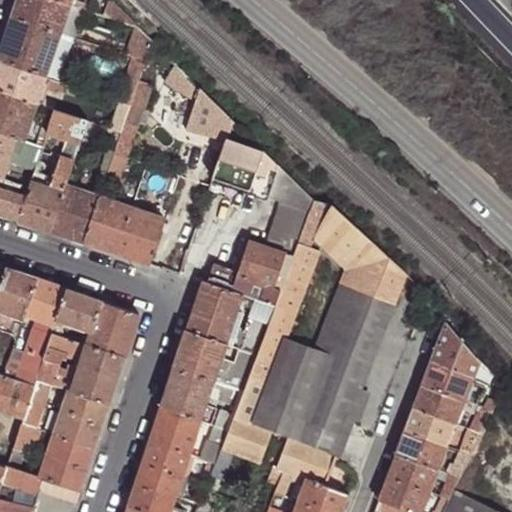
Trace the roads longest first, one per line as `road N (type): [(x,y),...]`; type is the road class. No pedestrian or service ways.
road 1 (residential): [(0,243),(169,301),(96,511)]
road 2 (secondary): [(251,0),(511,229)]
road 3 (residential): [(357,511),(431,310)]
